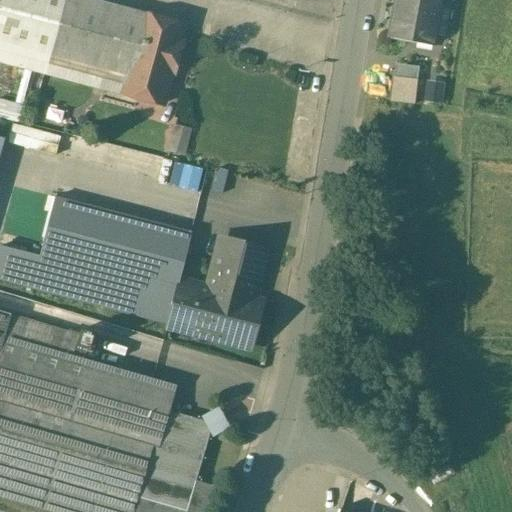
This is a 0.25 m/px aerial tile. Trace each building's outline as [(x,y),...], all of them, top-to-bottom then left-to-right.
[(62,0),(1,0),(0,5),(0,61),(43,73),(62,0)] [(183,25),(89,0),(62,0),(43,73),(162,104),(183,25)] [(394,0),(389,36),(433,43),(439,7),(440,0),(394,0)] [(449,0),(440,0),(439,7),(448,8),(449,0)] [(232,58),(226,78),(294,95),(299,75),(232,58)] [(416,79),(393,76),(390,101),(413,104),(416,79)] [(445,100),(445,80),(424,80),(424,100),(445,100)] [(0,112),(23,118),(27,103),(0,96),(0,112)] [(185,154),(192,126),(173,121),(166,148),(185,154)] [(34,132),(33,149),(55,150),(56,133),(34,132)] [(247,180),(243,199),(265,205),(290,211),(294,192),(247,180)] [(191,233),(53,197),(38,257),(29,289),(167,324),(178,281),(191,233)] [(209,289),(178,281),(167,324),(166,326),(246,347),(258,302),(251,300),(263,252),(221,242),(209,289)] [(38,257),(1,247),(0,246),(0,279),(29,289),(38,257)] [(0,336),(54,352),(61,331),(0,312),(0,336)] [(175,387),(88,362),(96,335),(80,330),(79,333),(67,330),(66,333),(61,331),(54,352),(0,336),(0,496),(54,511),(201,511),(207,490),(188,485),(202,437),(201,437),(201,435),(210,430),(205,422),(196,427),(195,425),(196,424),(166,416),(175,387)]
